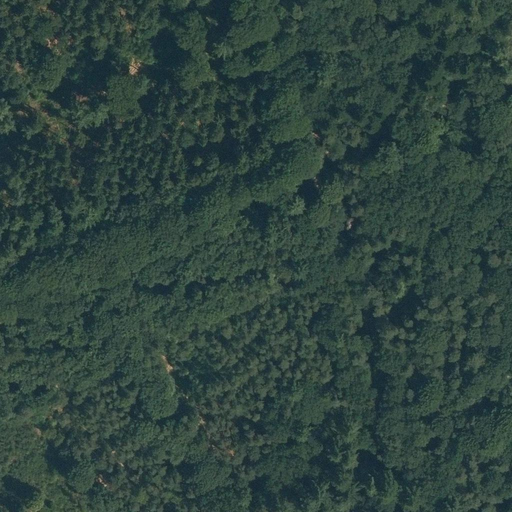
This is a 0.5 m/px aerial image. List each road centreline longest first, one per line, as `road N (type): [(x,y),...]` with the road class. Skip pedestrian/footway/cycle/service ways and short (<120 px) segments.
road 1 (unclassified): [(0,286),(511,78)]
road 2 (track): [(392,379),(307,145)]
road 3 (track): [(307,145),(270,0)]
